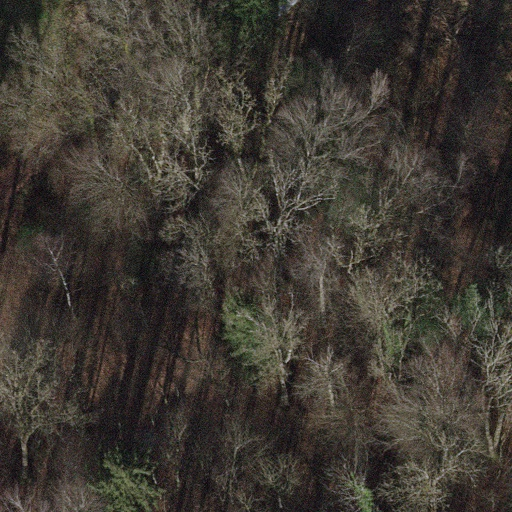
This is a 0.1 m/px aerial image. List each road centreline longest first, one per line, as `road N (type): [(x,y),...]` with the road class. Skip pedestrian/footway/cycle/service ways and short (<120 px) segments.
road 1 (track): [(160,68),(0,204)]
road 2 (track): [(234,0),(160,68),(101,20),(90,0)]
